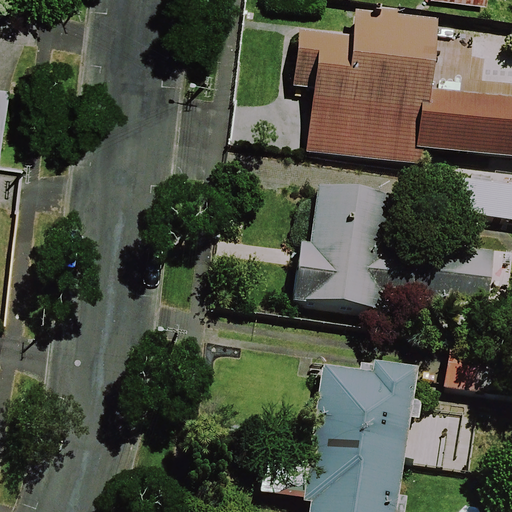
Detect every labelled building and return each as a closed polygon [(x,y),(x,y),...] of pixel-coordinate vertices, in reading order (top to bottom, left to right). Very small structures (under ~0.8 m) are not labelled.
[(482,8),(481,0),(426,0),(426,8),(482,8)] [(511,110),(424,101),(431,31),(392,28),(393,23),(347,18),(344,42),(332,41),(293,37),(288,90),(309,92),(303,150),(334,154),(383,158),(418,162),(466,167),(464,188),(460,226),(511,231),(511,110)] [(0,147),(9,89),(0,87),(0,147)] [(401,227),(301,213),(286,312),(387,326),(401,227)] [(493,251),(454,246),(448,295),(486,300),(493,251)] [(418,383),(316,369),(296,511),(385,511),(390,472),(459,481),(467,419),(414,412),(418,383)] [(433,370),(431,402),(466,404),(468,372),(433,370)]
